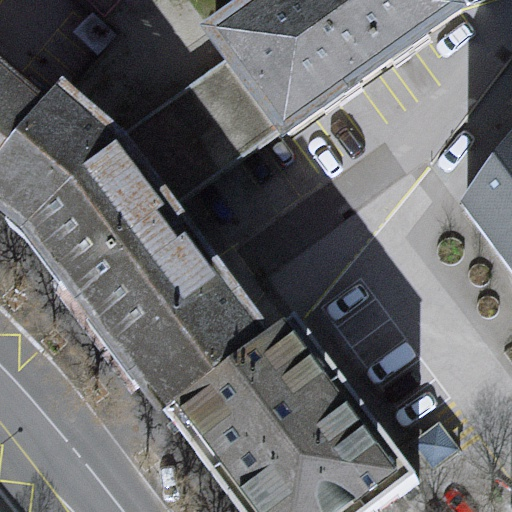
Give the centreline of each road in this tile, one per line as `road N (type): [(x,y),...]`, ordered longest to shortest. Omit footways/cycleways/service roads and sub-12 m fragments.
road 1 (residential): [(350,219),(511,22)]
road 2 (residential): [(511,435),(387,262)]
road 3 (residential): [(387,262),(407,222),(511,91)]
road 4 (residential): [(262,324),(350,219)]
road 5 (residential): [(88,511),(0,406)]
